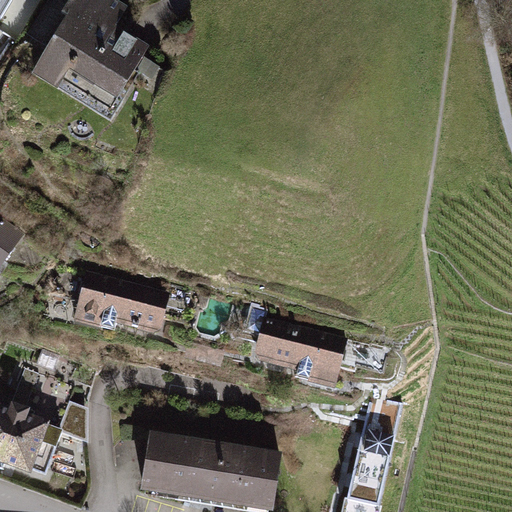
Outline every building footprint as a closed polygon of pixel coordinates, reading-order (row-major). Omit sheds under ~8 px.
[(0,0),(0,17),(10,0),(0,0)] [(132,8),(117,0),(76,0),(40,69),(124,113),(162,40),(125,20),(132,8)] [(0,282),(31,239),(0,217),(0,282)] [(179,295),(89,274),(76,327),(120,337),(123,325),(169,336),(179,295)] [(359,333),(268,316),(259,364),(303,372),(301,383),(348,392),(359,333)] [(221,352),(185,342),(180,358),(216,368),(221,352)] [(16,405),(0,401),(0,465),(41,477),(57,418),(68,421),(76,390),(24,376),(16,405)] [(276,511),(285,452),(153,434),(144,500),(232,511),(276,511)]
